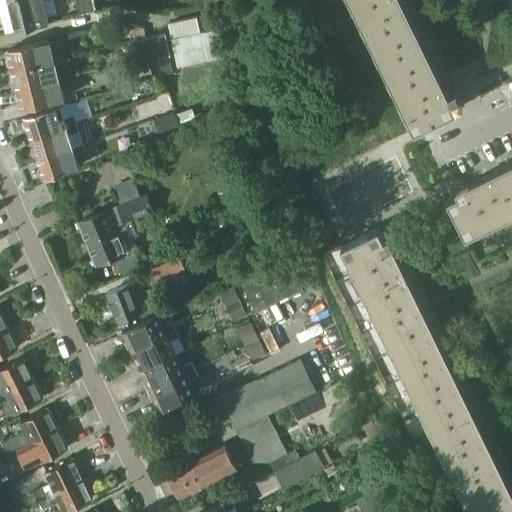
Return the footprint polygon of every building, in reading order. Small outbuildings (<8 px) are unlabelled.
[(53,0),(46,0),(42,1),(42,0),(0,0),(0,9),(5,31),(15,29),(15,31),(48,23),(46,16),(56,13),(53,0)] [(118,0),(75,0),(79,14),(95,10),(96,11),(120,6),(118,0)] [(437,85),(396,0),(350,0),(414,129),(455,110),(464,105),(451,78),(437,85)] [(223,57),(217,29),(199,33),(196,17),(168,23),(172,39),(170,39),(176,66),(223,57)] [(173,74),(165,34),(157,36),(161,59),(149,61),(152,78),(173,74)] [(49,39),(6,50),(8,57),(5,59),(7,65),(10,66),(11,70),(43,62),(40,52),(52,49),(49,39)] [(43,62),(11,70),(12,72),(9,75),(11,80),(14,82),(16,89),(47,81),(59,78),(56,68),(45,71),(43,62)] [(61,87),(59,78),(47,81),(49,90),(61,87)] [(47,81),(16,89),(16,91),(14,94),(15,99),(19,101),(21,108),(64,97),(61,87),(49,90),(47,81)] [(27,129),(30,138),(76,123),(73,114),(63,118),(59,105),(23,117),(24,119),(21,122),(23,128),(27,129)] [(178,122),(174,112),(141,123),(145,134),(178,122)] [(282,190),(251,121),(235,128),(257,177),(261,176),(270,195),(282,190)] [(76,123),(30,138),(32,147),(30,150),(32,155),(36,156),(36,157),(61,149),(58,138),(79,132),(76,123)] [(61,149),(36,157),(39,167),(37,170),(38,175),(42,176),(43,178),(68,170),(67,168),(78,165),(75,155),(85,151),(82,143),(61,149)] [(511,166),(447,198),(465,234),(511,211),(511,166)] [(123,221),(130,218),(154,208),(147,193),(77,221),(86,243),(116,230),(116,229),(125,225),(123,221)] [(125,251),(119,239),(136,232),(130,218),(123,221),(125,225),(116,229),(116,230),(86,243),(95,264),(125,251)] [(511,511),(511,501),(468,411),(378,226),(341,244),(471,511),(511,511)] [(119,275),(142,265),(136,252),(114,261),(119,275)] [(241,282),(255,311),(310,284),(296,255),(241,282)] [(185,271),(180,258),(143,272),(148,285),(185,271)] [(136,280),(106,293),(118,321),(148,309),(136,280)] [(239,298),(234,287),(232,283),(218,289),(226,304),(239,298)] [(247,315),(239,298),(226,304),(233,321),(247,315)] [(0,329),(8,326),(9,326),(0,308),(0,329)] [(156,313),(122,329),(131,349),(176,328),(172,322),(162,326),(156,313)] [(258,337),(252,326),(250,322),(237,329),(244,344),(258,337)] [(0,354),(18,346),(9,326),(8,326),(0,329),(0,354)] [(176,328),(131,349),(140,369),(175,353),(169,340),(179,335),(176,328)] [(265,353),(258,337),(244,344),(252,359),(265,353)] [(175,353),(140,369),(150,388),(194,367),(191,361),(181,365),(175,353)] [(0,391),(33,375),(23,355),(0,366),(0,377),(3,385),(0,386),(0,391)] [(300,357),(220,396),(236,428),(253,461),(269,461),(274,470),(291,461),(267,415),(273,412),(272,411),(315,390),(300,357)] [(194,367),(150,388),(159,408),(193,392),(187,379),(197,374),(194,367)] [(43,396),(33,375),(0,391),(0,406),(1,406),(6,414),(43,396)] [(7,452),(12,449),(58,426),(48,406),(20,419),(26,431),(7,440),(2,442),(7,452)] [(68,446),(58,426),(12,449),(16,457),(20,467),(31,462),(28,454),(36,451),(40,460),(68,446)] [(235,465),(224,443),(167,473),(179,495),(235,465)] [(314,449),(291,461),(274,470),(284,487),(323,466),(314,449)] [(36,498),(82,476),(72,456),(45,469),(52,484),(44,488),(43,484),(32,489),(36,498)] [(92,497),(82,476),(36,498),(41,507),(59,498),(65,510),(92,497)] [(229,495),(196,511),(228,511),(226,508),(234,504),(229,495)] [(10,497),(0,501),(0,511),(9,511),(15,509),(10,497)]
